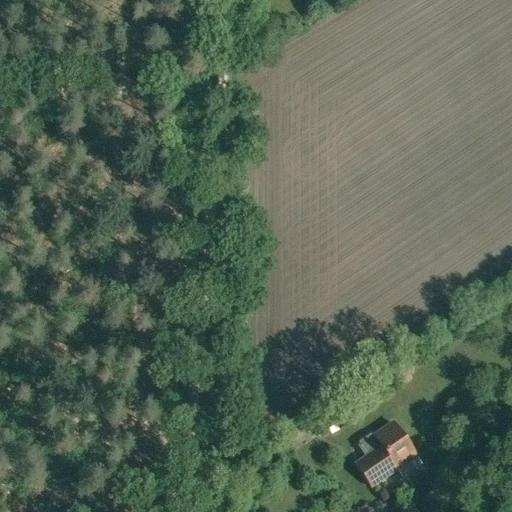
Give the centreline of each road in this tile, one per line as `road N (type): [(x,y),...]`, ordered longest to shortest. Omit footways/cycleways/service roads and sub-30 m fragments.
road 1 (track): [(222,0),(182,511)]
road 2 (track): [(214,84),(0,90)]
road 3 (track): [(183,494),(0,501)]
